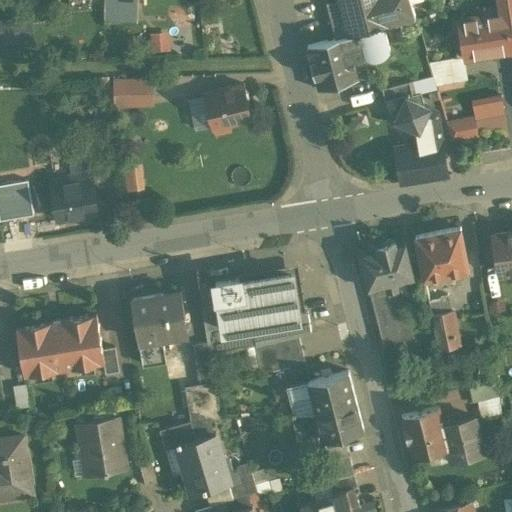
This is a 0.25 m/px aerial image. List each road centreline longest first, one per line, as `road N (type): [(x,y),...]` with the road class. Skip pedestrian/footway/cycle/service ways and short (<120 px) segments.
road 1 (residential): [(0,264),(331,213)]
road 2 (residential): [(331,213),(408,511)]
road 3 (unknown): [(295,73),(22,102)]
road 4 (residential): [(278,0),(331,213)]
road 5 (residential): [(331,213),(511,180)]
